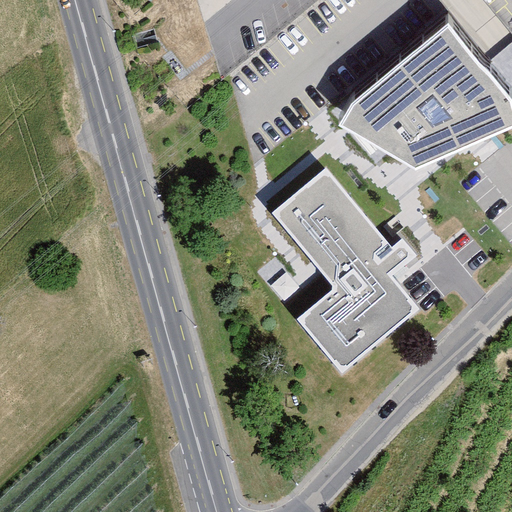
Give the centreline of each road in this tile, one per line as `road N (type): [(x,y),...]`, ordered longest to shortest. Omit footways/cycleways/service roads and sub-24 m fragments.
road 1 (secondary): [(217,511),(76,0)]
road 2 (unclassified): [(298,511),(511,287)]
